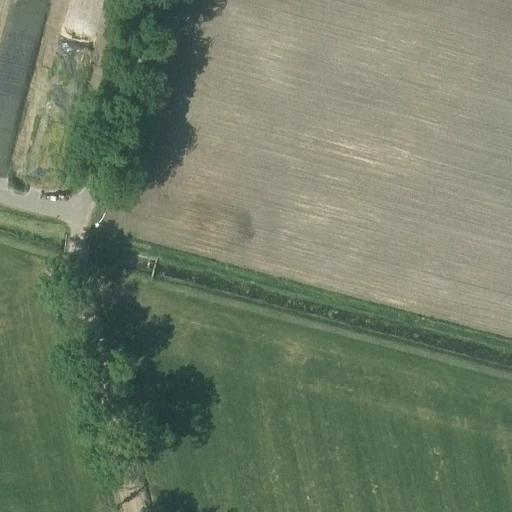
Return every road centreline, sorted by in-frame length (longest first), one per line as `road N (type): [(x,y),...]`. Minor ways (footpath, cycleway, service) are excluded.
road 1 (track): [(130,511),(84,332),(77,234)]
road 2 (unclassified): [(77,234),(144,0)]
